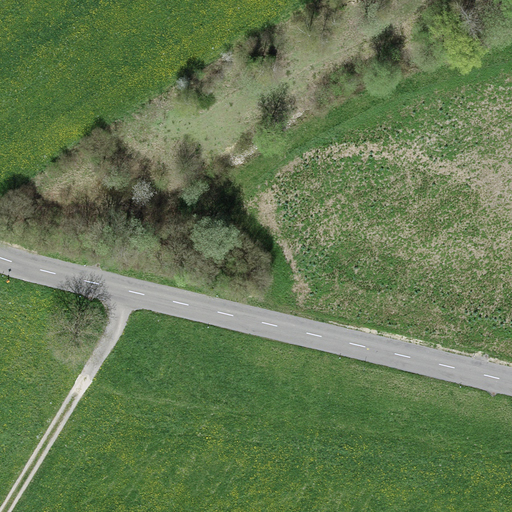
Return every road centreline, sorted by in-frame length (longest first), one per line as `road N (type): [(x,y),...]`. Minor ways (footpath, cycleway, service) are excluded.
road 1 (tertiary): [(0,257),(511,382)]
road 2 (track): [(3,511),(113,332),(127,290)]
